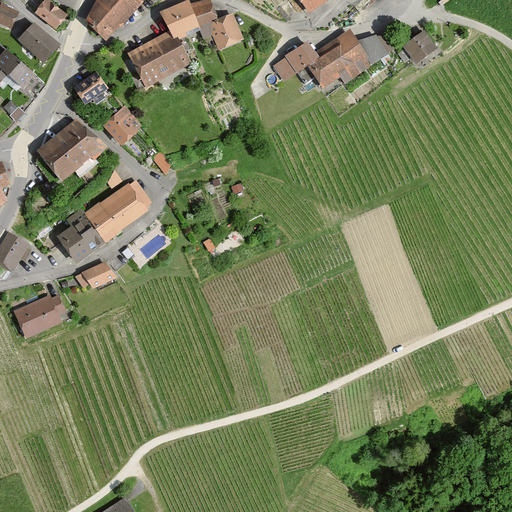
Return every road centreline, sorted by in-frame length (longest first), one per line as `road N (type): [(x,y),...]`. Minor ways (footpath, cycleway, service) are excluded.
road 1 (unclassified): [(74,511),(166,436),(306,396),(511,302)]
road 2 (residential): [(50,98),(143,171),(158,206),(90,263),(0,285)]
road 3 (residential): [(227,0),(305,36),(424,17)]
